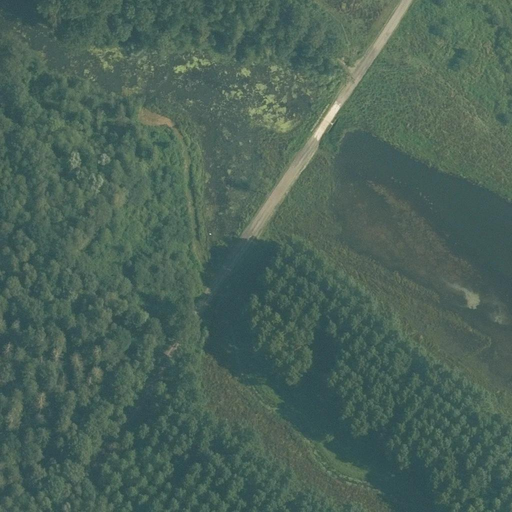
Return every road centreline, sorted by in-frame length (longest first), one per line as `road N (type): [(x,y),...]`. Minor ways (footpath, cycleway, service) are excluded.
road 1 (track): [(63,511),(358,71)]
road 2 (track): [(256,0),(358,71)]
